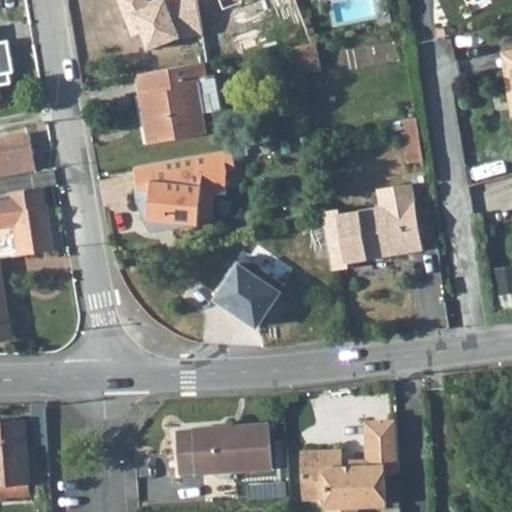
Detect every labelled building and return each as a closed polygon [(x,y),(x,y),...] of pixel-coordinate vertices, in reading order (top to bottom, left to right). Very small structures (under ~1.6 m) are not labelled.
[(312,44),(305,46),(310,72),(317,71),(312,44)] [(305,46),(284,49),(289,76),(310,72),(305,46)] [(511,49),(500,52),(502,70),(511,68),(511,49)] [(204,64),(136,77),(144,125),(152,123),(156,146),(207,137),(202,111),(219,108),(212,72),(205,74),(204,64)] [(511,68),(502,70),(507,102),(511,101),(511,68)] [(416,118),(399,121),(401,132),(407,131),(410,152),(421,150),(416,118)] [(152,123),(144,125),(148,148),(156,146),(152,123)] [(29,135),(0,141),(0,177),(36,171),(29,135)] [(237,173),(233,151),(135,169),(140,192),(145,210),(154,232),(170,224),(173,231),(185,229),(214,215),(216,189),(227,190),(228,174),(237,173)] [(43,188),(27,191),(29,208),(45,206),(43,188)] [(410,189),(397,190),(400,208),(413,206),(410,189)] [(331,214),(323,216),(333,271),(340,270),(346,263),(419,251),(413,206),(400,208),(397,190),(390,192),(383,200),(385,211),(339,219),(331,214)] [(0,229),(16,228),(19,255),(54,250),(47,206),(45,206),(29,208),(27,191),(10,192),(11,195),(0,196),(0,229)] [(0,258),(0,340),(12,339),(0,258)] [(246,259),(218,300),(258,327),(286,286),(246,259)] [(511,265),(499,267),(502,293),(511,291),(511,265)] [(329,497),(329,511),(359,511),(359,505),(388,504),(387,473),(402,472),(400,421),(369,423),(370,461),(362,462),(357,468),(344,468),(344,462),(344,451),(304,453),(306,498),(329,497)] [(25,422),(0,423),(0,496),(29,495),(28,481),(30,481),(25,422)] [(267,422),(190,427),(194,474),(270,469),(267,422)]
